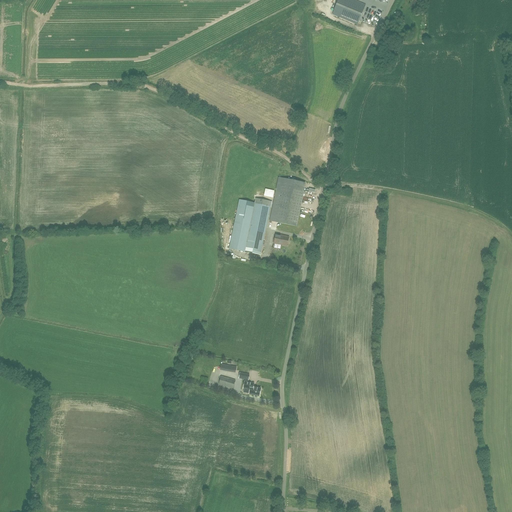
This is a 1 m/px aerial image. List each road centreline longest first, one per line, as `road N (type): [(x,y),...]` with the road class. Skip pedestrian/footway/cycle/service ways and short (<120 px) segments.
road 1 (unclassified): [(283,511),(282,384),(323,184),(343,100),(391,0)]
road 2 (track): [(323,184),(152,89),(0,82)]
